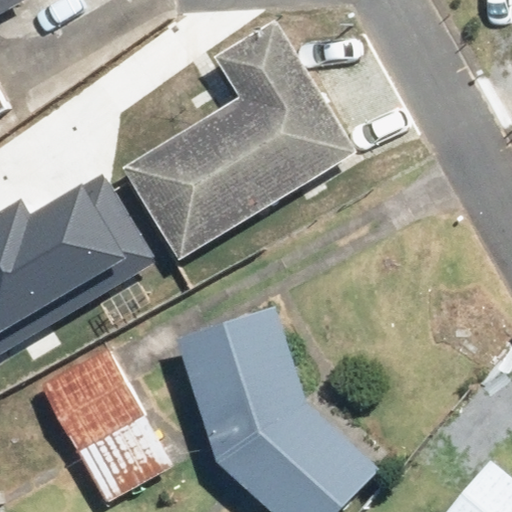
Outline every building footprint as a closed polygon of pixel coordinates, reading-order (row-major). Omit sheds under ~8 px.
[(0,0),(0,109),(12,103),(0,82),(0,19),(29,6),(25,0),(0,0)] [(127,0),(49,0),(65,33),(129,3),(127,0)] [(127,166),(182,257),(355,153),(273,19),(211,56),(238,100),(127,166)] [(0,352),(161,258),(107,165),(32,209),(23,194),(0,207),(0,352)] [(282,313),(182,341),(217,467),(277,511),(327,511),(374,450),(307,401),(282,313)] [(50,383),(102,495),(177,461),(125,349),(50,383)] [(511,511),(511,478),(493,460),(441,511),(511,511)]
